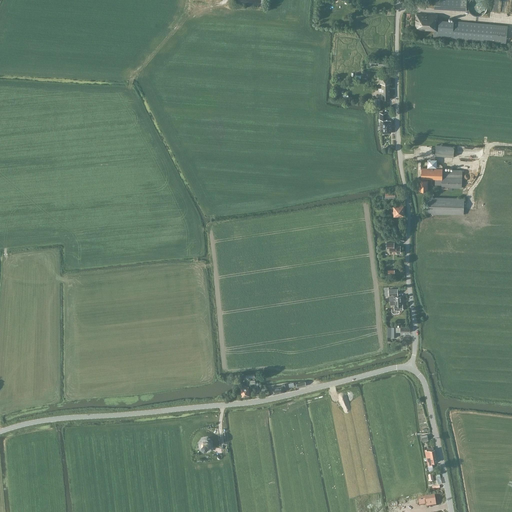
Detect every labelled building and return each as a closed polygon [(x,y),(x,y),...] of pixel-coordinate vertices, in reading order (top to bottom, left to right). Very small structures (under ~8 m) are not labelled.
[(466,0),(440,0),(440,9),(466,10),(466,0)] [(417,14),(416,30),(433,31),(433,37),(506,44),(506,37),(507,25),(493,24),(438,20),(438,15),(417,14)] [(390,99),(390,83),(382,83),(382,88),(379,88),(379,91),(382,91),(382,99),(390,99)] [(380,125),(383,125),(383,133),(386,133),(386,134),(388,133),(391,133),(391,121),(387,121),(387,112),(379,113),(379,119),(380,120),(380,125)] [(454,149),(453,146),(436,145),(435,155),(453,157),(454,149)] [(442,179),(442,170),(442,168),(422,167),(421,179),(424,179),(428,179),(435,179),(442,179)] [(462,170),(442,170),(442,179),(435,179),(435,185),(441,185),(441,187),(462,188),(462,170)] [(428,190),(428,179),(424,179),(424,180),(419,180),(418,184),(420,184),(420,190),(428,190)] [(463,215),(464,199),(427,197),(427,214),(463,215)] [(391,214),(393,214),(394,216),(404,216),(403,206),(393,206),(393,211),(391,212),(391,214)] [(400,253),(400,246),(394,246),(394,243),(386,243),(386,248),(389,248),(389,254),(396,254),(396,253),(400,253)] [(390,273),(390,271),(392,271),(397,271),(397,263),(385,263),(385,273),(390,273)] [(397,289),(388,289),(388,295),(389,301),(395,301),(395,304),(394,304),(395,310),(403,310),(402,304),(401,304),(401,297),(398,297),(398,295),(397,289)] [(387,337),(397,337),(397,327),(387,327),(387,337)] [(243,387),(241,387),(242,396),(250,395),(249,392),(251,391),(251,389),(249,389),(249,386),(245,387),(245,385),(243,386),(243,387)] [(283,385),(271,388),(272,394),(284,392),(283,389),(285,388),(285,386),(283,387),(283,385)] [(216,447),(215,440),(212,440),(207,436),(201,437),(197,442),(195,443),(196,450),(202,455),(211,454),(216,447)] [(425,450),(426,458),(436,456),(435,449),(433,449),(433,447),(427,448),(428,450),(427,451),(426,450),(425,450)] [(438,462),(436,456),(426,458),(428,466),(429,466),(430,470),(434,469),(433,465),(433,463),(438,462)] [(428,497),(418,498),(418,499),(419,506),(426,505),(426,507),(436,505),(434,496),(428,497)]
